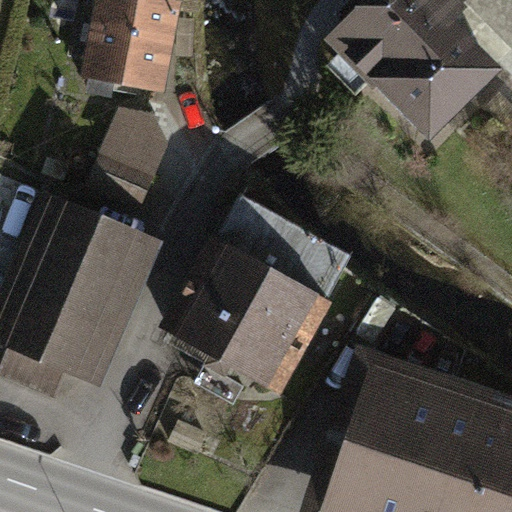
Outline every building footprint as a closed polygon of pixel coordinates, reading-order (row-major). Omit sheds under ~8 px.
[(172,5),(142,0),(104,0),(91,74),(157,86),(172,5)] [(142,0),(172,5),(195,11),(194,0),(142,0)] [(451,0),(377,0),(337,40),(379,83),(382,80),(430,129),(491,70),(445,22),(460,8),(451,0)] [(122,110),(104,151),(153,173),(149,114),(122,110)] [(151,176),(103,154),(91,183),(139,204),(151,176)] [(241,203),(169,331),(232,366),(273,389),(345,260),(241,203)] [(135,240),(65,210),(65,213),(44,204),(35,225),(56,233),(9,341),(12,342),(0,370),(0,371),(56,396),(68,366),(79,371),(135,240)] [(377,384),(337,501),(367,511),(511,511),(511,429),(507,428),(511,415),(478,404),(473,417),(377,384)]
